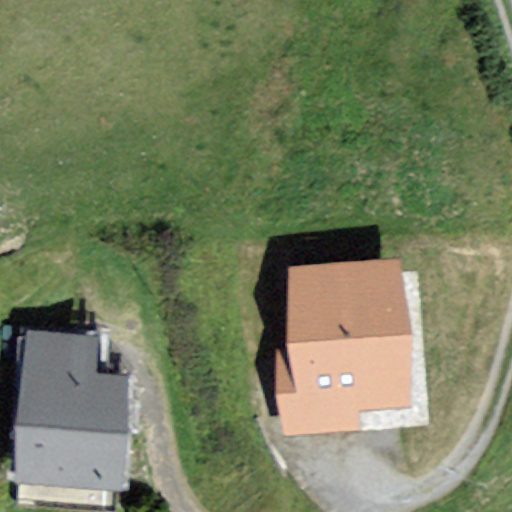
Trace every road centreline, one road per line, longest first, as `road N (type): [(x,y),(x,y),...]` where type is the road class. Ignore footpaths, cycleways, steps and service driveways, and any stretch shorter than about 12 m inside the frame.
road 1 (track): [(376,511),(441,481),(468,455),(511,358)]
road 2 (track): [(121,340),(145,366),(172,485),(192,511)]
